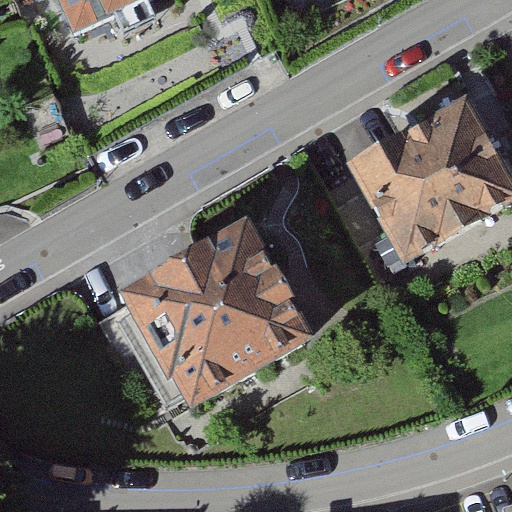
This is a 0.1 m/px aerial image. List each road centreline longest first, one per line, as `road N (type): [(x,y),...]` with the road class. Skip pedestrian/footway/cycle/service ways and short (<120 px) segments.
road 1 (residential): [(0,277),(482,0)]
road 2 (residential): [(511,429),(369,477),(278,493),(183,501),(83,495),(0,473)]
